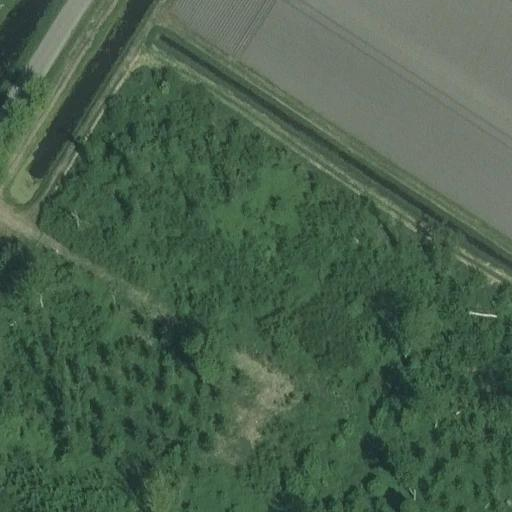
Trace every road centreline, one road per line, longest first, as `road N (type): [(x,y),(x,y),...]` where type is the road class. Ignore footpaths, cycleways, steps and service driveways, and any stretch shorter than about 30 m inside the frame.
road 1 (track): [(0,213),(281,387),(269,406)]
road 2 (unclassified): [(0,128),(81,0)]
